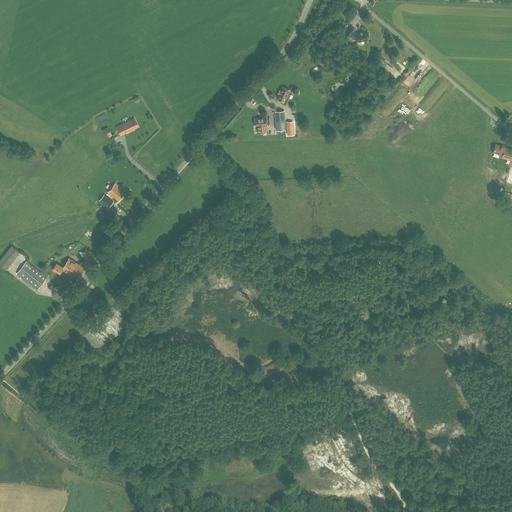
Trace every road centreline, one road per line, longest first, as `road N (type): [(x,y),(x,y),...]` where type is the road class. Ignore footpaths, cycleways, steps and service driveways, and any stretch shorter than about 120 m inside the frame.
road 1 (unclassified): [(0,378),(290,43),(311,0)]
road 2 (track): [(404,511),(311,342),(249,184),(207,138)]
road 3 (track): [(113,466),(2,375)]
